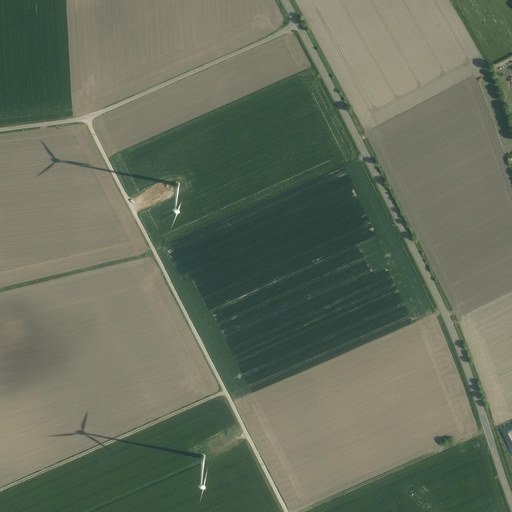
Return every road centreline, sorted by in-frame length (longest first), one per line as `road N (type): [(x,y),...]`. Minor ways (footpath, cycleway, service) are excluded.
road 1 (tertiary): [(297,24),(442,308),(511,502)]
road 2 (unclassified): [(0,129),(86,118),(297,24)]
road 3 (track): [(86,118),(225,391)]
road 4 (track): [(0,490),(225,391)]
road 5 (track): [(487,429),(298,511)]
road 6 (track): [(0,295),(157,256)]
road 7 (track): [(225,391),(286,511)]
